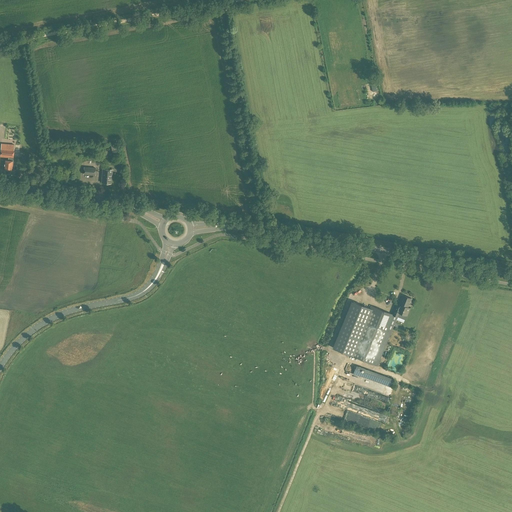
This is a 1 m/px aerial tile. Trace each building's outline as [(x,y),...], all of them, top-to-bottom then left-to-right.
[(12,170),(14,148),(1,147),(0,157),(9,157),(8,160),(4,160),(4,169),(9,170),(11,171),(11,170),(12,170)] [(95,175),(96,168),(84,167),(83,174),(95,175)] [(112,184),(113,170),(103,169),(102,183),(112,184)] [(353,302),(335,349),(375,365),(395,316),(405,320),(406,316),(407,316),(410,308),(408,307),(411,299),(403,296),(398,307),(396,306),(392,315),(371,306),(370,309),(353,302)] [(390,387),(393,379),(356,366),(353,373),(390,387)] [(343,380),(340,388),(384,402),(383,406),(385,407),(392,387),(366,379),(365,381),(354,377),(352,383),(347,381),(348,377),(346,376),(345,380),(343,380)]
